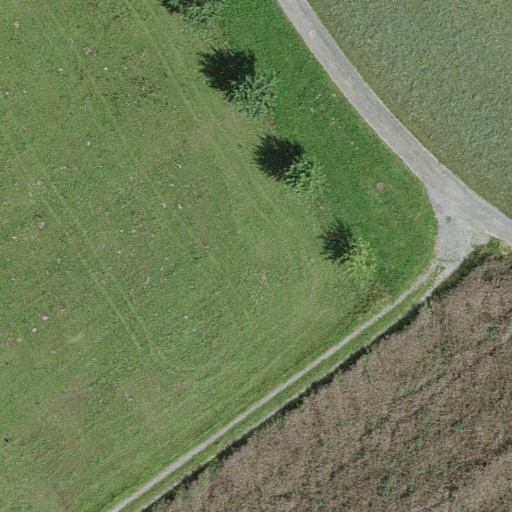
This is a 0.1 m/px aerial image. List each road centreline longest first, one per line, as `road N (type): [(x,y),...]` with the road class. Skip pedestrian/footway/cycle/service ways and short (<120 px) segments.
road 1 (track): [(126,511),(429,283),(471,219)]
road 2 (track): [(288,0),(377,117),(471,219),(511,244)]
